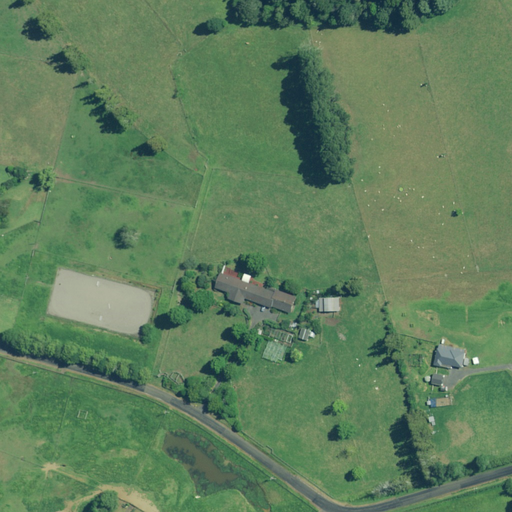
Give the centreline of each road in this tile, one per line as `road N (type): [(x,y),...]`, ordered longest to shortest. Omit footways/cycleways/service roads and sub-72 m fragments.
road 1 (unclassified): [(0,345),(179,402),(344,511)]
road 2 (unclassified): [(363,511),(511,470)]
